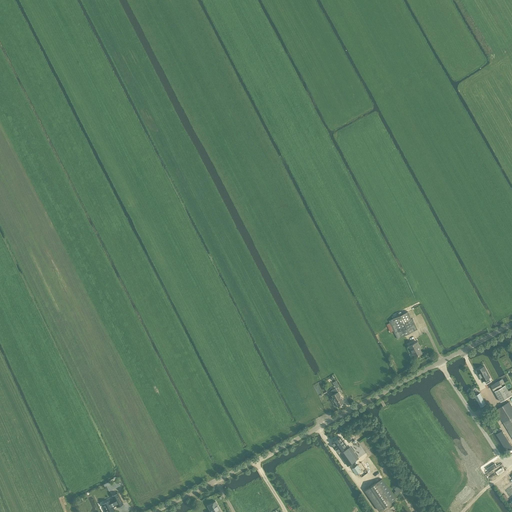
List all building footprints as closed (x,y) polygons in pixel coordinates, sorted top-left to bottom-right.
[(412,319),(411,319),(408,312),(388,321),(397,339),(417,330),(412,319)] [(415,356),(422,353),(418,346),(419,345),(417,342),(409,346),(412,353),(413,353),(415,356)] [(490,377),(485,366),(477,370),(479,375),(480,374),(481,377),(480,377),(483,381),(484,380),(486,384),(492,381),(490,377)] [(495,383),(491,385),(494,391),(495,391),(500,402),(511,396),(505,385),(502,387),(501,385),(504,383),(502,379),(495,383)] [(338,406),(344,402),(338,392),(336,388),(331,391),(333,395),(332,395),(333,397),(332,398),(336,403),(337,403),(338,406)] [(475,396),(480,406),(486,403),(480,393),(475,396)] [(495,410),(511,437),(511,407),(509,402),(495,410)] [(479,440),(474,433),(462,440),(464,445),(471,455),(479,467),(491,459),(485,449),(479,440)] [(344,441),(343,441),(340,437),(335,441),(332,443),(334,446),(333,446),(336,449),(338,452),(340,454),(347,465),(348,466),(356,460),(348,448),(344,451),(342,449),(346,446),(346,445),(347,444),(344,441)] [(356,474),(362,470),(358,464),(352,468),(356,474)] [(379,510),(392,501),(378,481),(365,490),(379,510)] [(117,507),(123,504),(118,494),(112,497),(113,500),(110,502),(110,501),(102,505),(105,511),(109,511),(114,510),(113,507),(116,506),(117,507)] [(220,511),(215,502),(207,506),(210,511),(220,511)]
